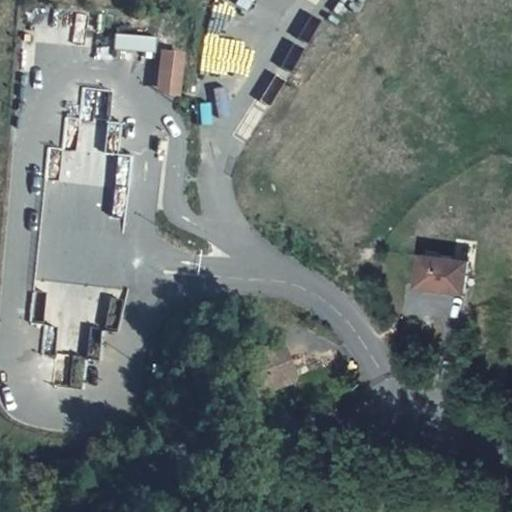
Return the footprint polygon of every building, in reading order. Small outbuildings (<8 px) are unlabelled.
[(122,23),(120,38),(162,44),(163,28),(122,23)] [(188,46),(175,45),(171,81),(184,83),(188,46)] [(425,276),(472,283),(477,252),(430,246),(425,276)] [(49,353),(92,356),(95,327),(107,328),(110,288),(47,283),(46,295),(54,295),(49,353)] [(286,332),(249,346),(263,384),(300,369),(286,332)]
